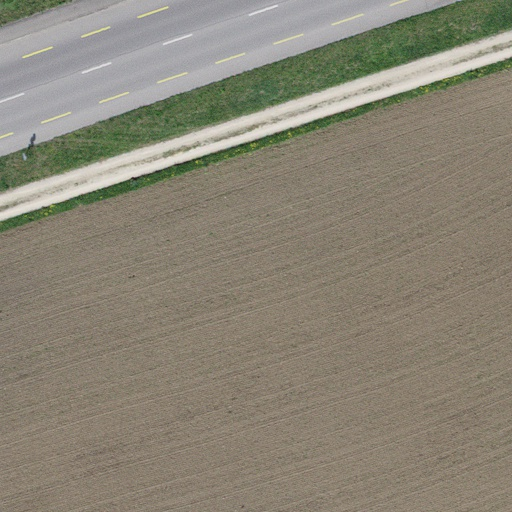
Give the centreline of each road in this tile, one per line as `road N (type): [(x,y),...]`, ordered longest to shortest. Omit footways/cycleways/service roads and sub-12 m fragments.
road 1 (track): [(511,48),(0,211)]
road 2 (primary): [(0,99),(296,0)]
